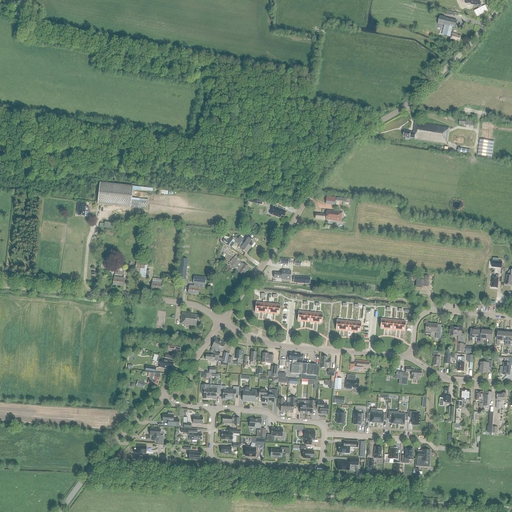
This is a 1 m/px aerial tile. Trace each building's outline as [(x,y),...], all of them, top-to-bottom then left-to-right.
[(445,18),(440,16),(438,25),(443,26),(443,25),(446,26),(444,35),(450,37),(451,34),(452,27),(455,28),(457,21),(445,18)] [(452,34),(451,34),(450,37),(451,37),(450,39),(459,41),(460,36),(457,35),(457,34),(452,33),(452,34)] [(448,127),(415,122),(413,132),(404,131),(403,137),(406,137),(406,139),(410,140),(410,138),(414,138),(414,139),(446,144),(448,127)] [(494,141),(480,139),(478,155),(492,157),(494,141)] [(98,183),(96,204),(145,209),(147,200),(130,198),(131,186),(98,183)] [(335,197),(326,196),(325,204),(334,205),(335,197)] [(84,217),(85,212),(88,212),(89,212),(89,209),(88,208),(86,208),(86,207),(85,207),(85,204),(77,203),(76,213),(78,213),(78,216),(84,217)] [(273,206),(270,215),(280,218),(281,215),(284,216),(286,211),(283,210),(273,206)] [(342,212),(327,211),(326,216),(324,215),(324,214),(320,214),(320,215),(316,214),(315,219),(321,219),(322,220),(323,220),(324,220),(324,219),(326,219),(326,220),(341,222),(342,212)] [(115,224),(101,222),(100,228),(119,230),(120,222),(116,222),(115,224)] [(224,238),(222,242),(231,248),(236,241),(230,237),(227,241),(224,238)] [(248,238),(244,244),(250,248),(254,243),(248,238)] [(236,242),(240,245),(242,246),(240,249),(246,254),(250,248),(244,244),(242,242),(238,239),(236,242)] [(178,278),(185,278),(187,258),(180,257),(178,278)] [(228,265),(232,267),(232,268),(243,276),(249,268),(243,264),(242,264),(240,262),(233,258),(230,262),(231,262),(228,265)] [(120,269),(120,264),(116,263),(116,271),(115,271),(114,275),(123,276),(124,269),(120,269)] [(139,276),(146,277),(147,265),(141,264),(139,276)] [(278,273),(274,273),(273,278),(281,279),(289,280),(290,271),(282,271),(282,274),(278,273)] [(416,280),(415,289),(421,290),(422,286),(427,287),(428,280),(429,280),(429,276),(424,275),(424,277),(413,276),(413,278),(411,277),(412,275),(406,274),(405,279),(416,280)] [(498,288),(499,275),(496,275),(496,278),(491,278),(491,283),(492,283),(491,288),(498,288)] [(122,287),(123,278),(114,277),(113,286),(122,287)] [(194,284),(194,286),(189,285),(189,286),(189,287),(188,293),(198,294),(198,289),(199,287),(199,286),(199,284),(205,285),(205,281),(205,279),(193,278),(193,283),(194,284)] [(161,291),(161,282),(152,281),(151,289),(161,291)] [(194,315),(194,314),(182,313),(181,321),(182,321),(181,325),(193,326),(193,325),(199,326),(200,316),(194,315)] [(291,324),(291,333),(305,333),(305,325),(291,324)] [(438,327),(438,325),(426,324),(426,332),(436,333),(436,339),(440,339),(441,327),(438,327)] [(325,335),(325,327),(312,326),(312,334),(325,335)] [(461,333),(462,327),(452,327),(451,335),(458,336),(458,342),(464,342),(464,334),(461,333)] [(386,332),(373,332),(373,340),(386,340),(386,332)] [(393,342),(407,342),(407,334),(393,333),(393,342)] [(212,348),(215,349),(215,351),(216,352),(217,350),(221,352),(225,344),(216,339),(216,340),(214,339),(212,343),(214,344),(212,348)] [(168,343),(167,351),(179,353),(180,345),(168,343)] [(466,344),(464,344),(458,343),(457,351),(463,352),(463,349),(465,350),(466,344)] [(263,353),(262,363),(273,364),(274,355),(263,353)] [(290,353),(289,361),(292,361),(291,373),(318,376),(319,366),(299,363),(300,361),(300,362),(301,354),(290,353)] [(321,357),(320,368),(326,369),(326,366),(330,367),(330,361),(326,361),(326,357),(321,357)] [(170,367),(172,367),(173,363),(168,362),(169,360),(164,359),(157,358),(156,362),(161,363),(159,367),(167,369),(167,368),(170,368),(170,367)] [(500,371),(499,371),(499,374),(510,375),(511,364),(511,359),(509,359),(505,359),(504,363),(503,363),(503,367),(500,367),(500,371)] [(350,365),(350,371),(362,372),(363,367),(368,368),(369,363),(366,363),(366,361),(356,361),(356,365),(350,365)] [(479,373),(488,373),(488,367),(492,367),(492,361),(486,361),(485,363),(480,363),(479,373)] [(421,371),(412,371),(412,368),(406,368),(406,372),(412,372),(411,376),(412,376),(411,380),(418,380),(418,377),(421,377),(421,371)] [(396,371),(395,379),(401,380),(402,377),(408,378),(408,374),(404,374),(404,372),(396,371)] [(154,374),(151,374),(147,384),(157,387),(161,377),(160,377),(160,374),(154,373),(154,374)] [(359,380),(355,380),(355,376),(347,375),(347,380),(346,380),(345,389),(352,389),(352,388),(359,389),(359,380)] [(210,398),(210,385),(201,385),(201,391),(204,391),(203,399),(206,399),(206,398),(210,398)] [(220,386),(210,385),(210,398),(213,399),(216,399),(216,392),(219,392),(220,386)] [(229,399),(229,390),(226,389),(226,386),(220,386),(219,392),(223,393),(222,400),(225,400),(225,399),(229,399)] [(232,400),(235,401),(235,393),(238,394),(239,387),(233,387),(233,390),(229,390),(229,399),(232,400)] [(248,401),(249,392),(249,387),(245,387),(245,389),(240,389),(239,395),(243,395),(242,401),(248,401)] [(449,389),(447,389),(447,388),(443,388),(442,393),(441,398),(440,398),(439,404),(444,405),(444,402),(451,403),(451,397),(448,396),(449,389)] [(259,396),(262,396),(262,402),(268,403),(268,393),(266,393),(266,390),(259,389),(259,396)] [(251,392),(249,392),(248,401),(254,402),(254,395),(258,396),(258,390),(252,390),(251,392)] [(271,393),(268,393),(268,403),(273,403),(274,397),(277,397),(278,390),(271,390),(271,393)] [(470,400),(471,391),(461,391),(460,400),(462,400),(462,402),(457,401),(456,410),(457,410),(455,425),(457,425),(461,425),(462,404),(466,404),(465,406),(466,406),(467,400),(470,400)] [(481,410),(483,410),(484,399),(483,399),(484,392),(476,392),(476,401),(479,401),(479,402),(480,403),(479,408),(481,408),(481,410)] [(489,407),(490,400),(492,401),(492,393),(485,392),(484,406),(489,407)] [(502,393),(502,394),(497,394),(496,409),(501,409),(502,401),(506,401),(506,394),(502,393)] [(287,403),(286,413),(292,413),(293,409),(296,409),(297,398),(290,398),(287,398),(287,403)] [(281,412),(286,413),(287,403),(284,403),(285,399),(278,399),(278,406),(281,406),(281,412)] [(300,413),(306,414),(306,404),(307,401),(297,400),(297,407),(300,407),(300,413)] [(306,404),(306,414),(312,414),(312,408),(315,408),(316,401),(307,401),(306,404)] [(319,415),(327,415),(328,406),(323,405),(323,402),(317,401),(316,408),(320,408),(319,415)] [(391,423),(397,424),(398,412),(391,411),(391,412),(388,411),(388,419),(391,420),(391,423)] [(370,422),(376,423),(377,412),(376,413),(370,412),(370,413),(367,413),(367,419),(370,419),(370,422)] [(383,412),(377,412),(376,423),(383,423),(383,420),(386,420),(386,414),(383,414),(383,412)] [(398,412),(397,424),(401,424),(400,425),(404,425),(404,420),(407,421),(407,415),(404,414),(405,413),(398,413),(398,412)] [(413,412),(409,412),(409,418),(413,418),(412,426),(417,426),(417,425),(419,425),(420,415),(416,415),(416,412),(413,412)] [(179,419),(173,419),(173,416),(172,416),(173,414),(168,413),(168,415),(163,415),(163,422),(168,422),(168,426),(178,427),(179,419)] [(354,413),(353,424),(360,425),(360,424),(360,422),(363,422),(364,414),(354,413)] [(199,417),(199,415),(198,414),(196,414),(196,415),(196,417),(193,416),(193,423),(202,424),(203,418),(199,417)] [(231,417),(223,416),(222,423),(234,424),(239,425),(240,418),(234,418),(231,418),(231,417)] [(250,419),(249,427),(260,428),(261,420),(250,419)] [(282,436),(283,429),(271,428),(271,435),(267,435),(267,442),(274,442),(274,436),(282,436)] [(152,441),(158,441),(157,444),(163,444),(163,436),(160,436),(160,429),(150,429),(150,435),(153,435),(152,441)] [(240,434),(240,430),(237,430),(226,429),(225,433),(221,432),(221,439),(225,439),(232,440),(232,433),(240,434)] [(315,431),(304,430),(303,438),(304,438),(304,444),(311,444),(311,440),(310,440),(311,439),(314,439),(315,431)] [(264,446),(264,439),(256,438),(256,446),(264,446)] [(338,444),(338,453),(349,453),(349,447),(357,448),(358,442),(349,441),(344,441),(344,445),(338,444)] [(134,446),(134,453),(137,453),(137,456),(144,456),(144,453),(146,453),(146,446),(134,446)] [(306,446),(300,446),(300,449),(303,449),(303,458),(313,458),(314,451),(306,450),(306,446)] [(280,447),(280,450),(271,449),(270,457),(281,458),(282,450),(285,450),(285,448),(280,447)] [(381,452),(381,448),(375,447),(375,451),(374,451),(374,458),(381,459),(382,452),(381,452)] [(246,448),(245,456),(255,456),(255,448),(246,448)] [(389,452),(389,459),(397,460),(397,454),(396,454),(397,449),(390,448),(390,452),(389,452)] [(413,450),(410,449),(406,448),(405,456),(402,456),(401,463),(408,463),(409,460),(412,460),(413,450)] [(424,461),(429,462),(430,451),(422,450),(422,454),(418,454),(418,452),(417,452),(417,466),(423,467),(424,461)] [(337,461),(337,469),(349,470),(349,464),(358,465),(358,459),(349,459),(349,462),(337,461)]
